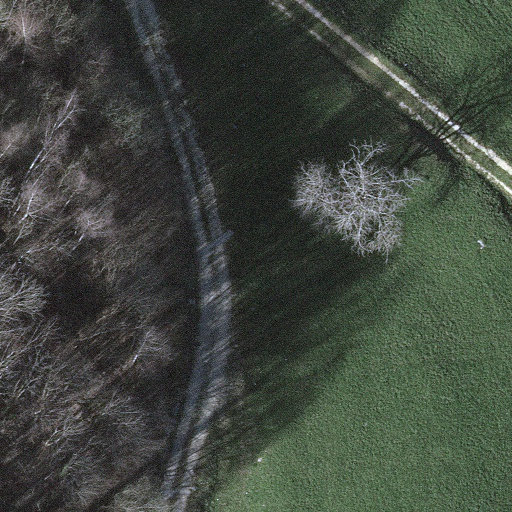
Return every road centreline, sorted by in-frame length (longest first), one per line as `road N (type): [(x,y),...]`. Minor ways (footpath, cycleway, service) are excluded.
road 1 (track): [(171,511),(214,347),(214,268),(198,189),(138,0)]
road 2 (track): [(286,0),(511,184)]
road 3 (track): [(214,347),(235,395),(233,511)]
